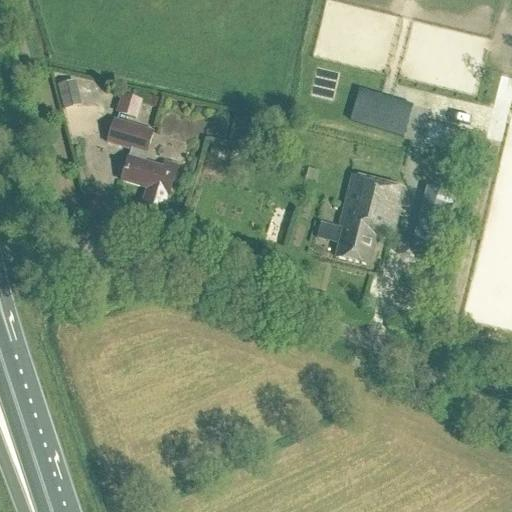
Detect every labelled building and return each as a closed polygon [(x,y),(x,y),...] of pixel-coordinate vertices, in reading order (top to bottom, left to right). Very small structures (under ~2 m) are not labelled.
[(75,83),(57,88),(63,112),(82,108),(75,83)] [(359,93),(349,127),(355,129),(404,142),(410,123),(414,108),(359,93)] [(115,117),(137,123),(143,105),(121,98),(115,117)] [(144,164),(154,134),(114,121),(106,146),(131,153),(122,184),(147,191),(143,207),(162,213),(167,198),(169,199),(178,168),(165,164),(163,170),(144,164)] [(405,190),(351,178),(339,230),(342,231),(335,260),(368,268),(375,239),(392,243),(405,190)]
